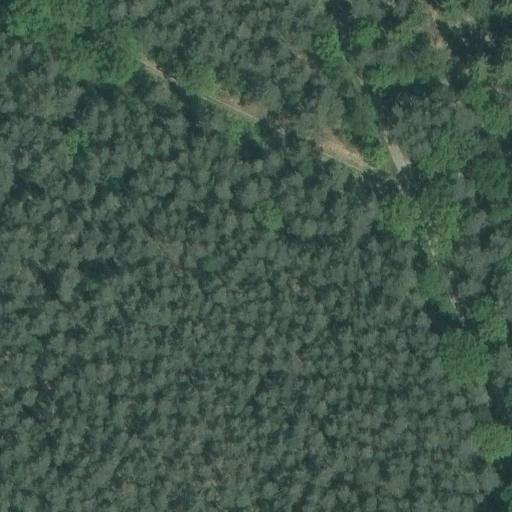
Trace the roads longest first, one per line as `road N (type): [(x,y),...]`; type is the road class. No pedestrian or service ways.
road 1 (track): [(0,0),(389,185),(428,196)]
road 2 (track): [(511,410),(428,196)]
road 3 (track): [(428,196),(344,0)]
